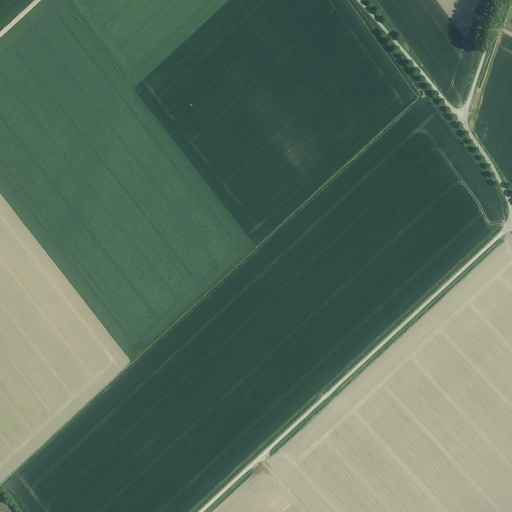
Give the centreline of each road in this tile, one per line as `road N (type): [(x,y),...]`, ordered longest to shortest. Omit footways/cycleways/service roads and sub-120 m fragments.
road 1 (unclassified): [(200,511),(509,226)]
road 2 (unclassified): [(460,119),(358,0)]
road 3 (unclassified): [(460,119),(501,0)]
